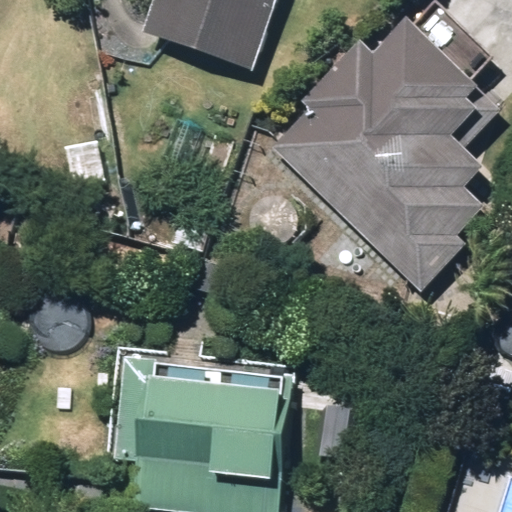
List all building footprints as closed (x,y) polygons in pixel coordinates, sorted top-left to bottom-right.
[(174,0),(155,52),(260,91),(293,0),(174,0)] [(281,161),(430,308),(474,264),(466,255),(494,228),(474,208),(495,188),(470,165),(507,127),(419,41),(386,76),(370,59),(313,117),(319,123),(281,161)] [(96,159),(71,166),(78,189),(104,183),(96,159)] [(185,228),(177,255),(209,263),(216,236),(185,228)] [(198,266),(188,297),(227,309),(237,277),(198,266)] [(367,360),(409,364),(412,339),(370,333),(367,360)] [(289,511),(293,466),(298,466),(303,398),(166,388),(166,382),(135,380),(127,478),(147,478),(144,511),(289,511)]
